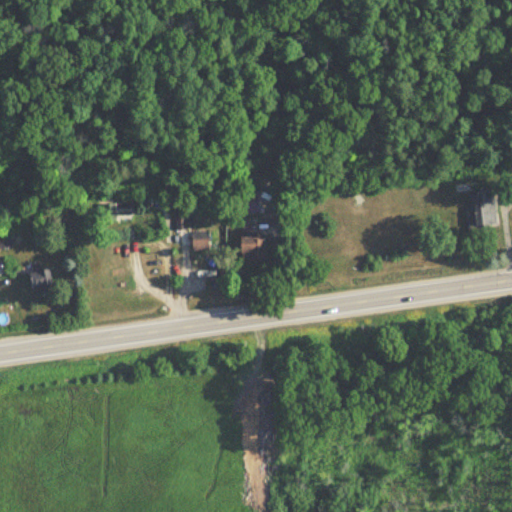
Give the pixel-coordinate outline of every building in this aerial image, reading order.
[(496,225),(493,186),(478,187),(479,193),(470,194),(472,227),(496,225)] [(257,190),(236,190),(236,212),(257,212),(257,190)] [(100,203),(100,220),(129,220),(129,203),(100,203)] [(188,228),(187,214),(173,216),(175,229),(188,228)] [(206,233),(190,233),(190,251),(206,251),(206,233)] [(262,259),(262,237),(239,237),(239,259),(262,259)] [(32,298),(51,294),(48,275),(29,279),(32,298)]
